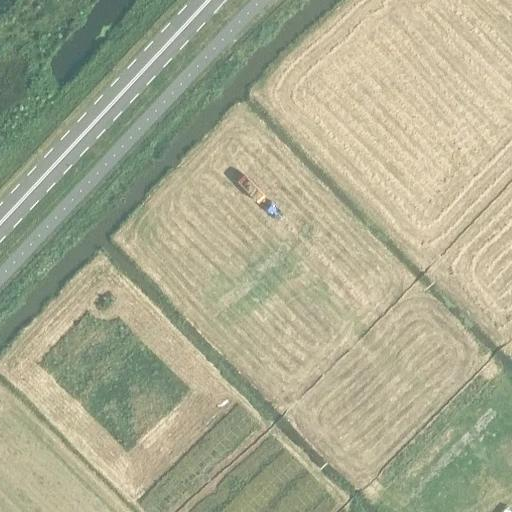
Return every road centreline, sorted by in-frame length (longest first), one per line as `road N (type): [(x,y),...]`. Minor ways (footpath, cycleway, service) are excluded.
road 1 (residential): [(263,511),(511,266)]
road 2 (secondary): [(209,0),(0,224)]
